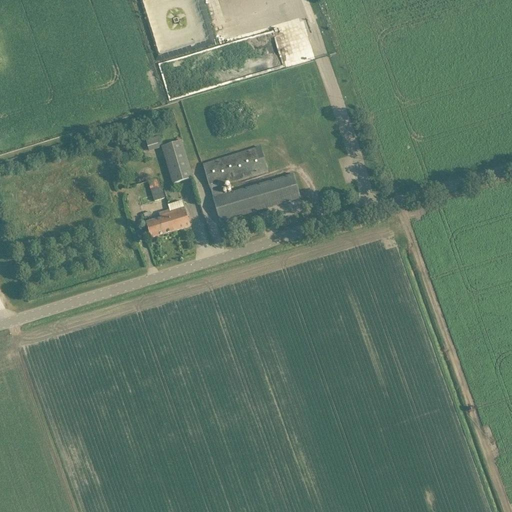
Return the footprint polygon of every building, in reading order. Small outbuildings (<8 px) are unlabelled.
[(148,10),(157,51),(168,49),(169,43),(186,45),(187,39),(196,37),(195,32),(181,30),(190,28),(189,20),(176,18),(174,19),(159,17),(160,12),(173,9),(179,10),(190,8),(179,6),(178,0),(143,0),(145,9),(148,9),(148,10)] [(160,137),(146,141),(148,148),(162,144),(160,137)] [(182,141),(163,147),(163,148),(174,184),(193,179),(182,141)] [(204,166),(220,222),(301,198),(294,176),(225,197),(221,185),(268,171),(261,148),(204,166)] [(152,195),(153,197),(154,202),(164,199),(160,185),(155,187),(154,184),(144,187),(147,196),(152,195)] [(173,222),(176,232),(191,227),(186,212),(185,209),(169,214),(172,222),(173,222)] [(172,222),(169,214),(160,217),(161,219),(147,224),(151,239),(176,232),(173,222),(172,222)]
